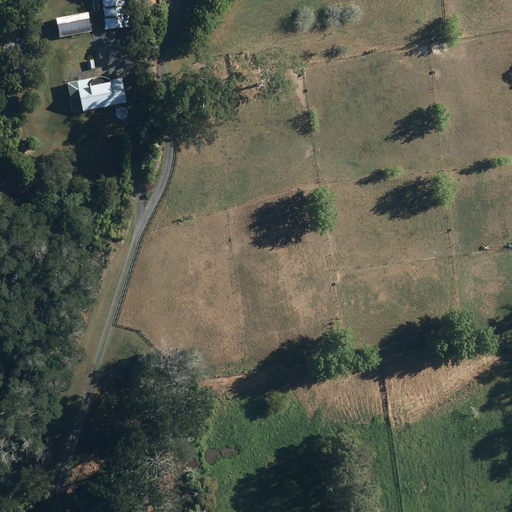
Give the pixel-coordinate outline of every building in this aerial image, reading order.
[(127,0),(101,0),(104,31),(130,29),(127,0)] [(55,21),(59,40),(91,33),(87,14),(55,21)] [(31,38),(3,37),(2,53),(30,54),(31,38)] [(95,69),(93,60),(87,61),(88,70),(95,69)] [(77,100),(79,113),(125,104),(121,79),(109,82),(105,79),(101,78),(96,78),(66,84),(69,101),(77,100)]
